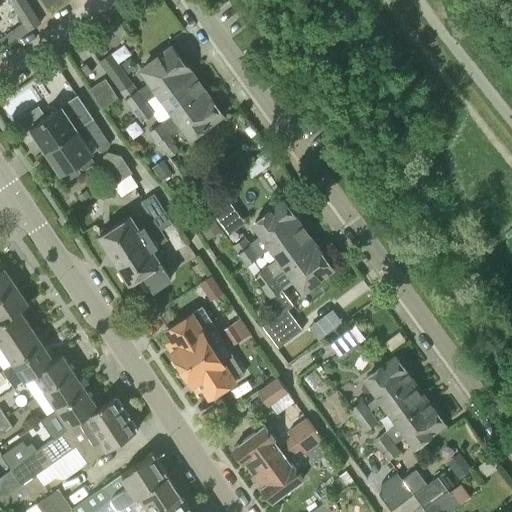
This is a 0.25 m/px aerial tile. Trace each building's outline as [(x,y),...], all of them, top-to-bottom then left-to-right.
[(10,0),(29,30),(29,29),(41,22),(27,0),(10,0)] [(14,34),(11,29),(4,29),(1,34),(5,40),(11,40),(14,34)] [(134,110),(190,68),(184,59),(183,60),(172,45),(141,68),(151,81),(138,91),(132,83),(121,91),(134,110)] [(160,123),(173,113),(174,114),(206,91),(190,69),(191,69),(190,68),(134,110),(142,121),(152,113),(160,123)] [(132,83),(126,74),(114,82),(121,91),(132,83)] [(103,108),(118,98),(106,78),(90,88),(103,108)] [(174,114),(173,113),(160,123),(150,131),(163,150),(165,149),(169,155),(178,148),(173,142),(175,142),(169,134),(180,126),(176,122),(179,120),(192,137),(223,114),(206,91),(174,114)] [(46,150),(92,119),(87,111),(77,97),(61,106),(30,127),(46,150)] [(23,132),(30,127),(33,125),(27,115),(16,122),(23,132)] [(92,119),(46,150),(61,173),(78,162),(81,167),(86,167),(92,164),(93,160),(89,154),(92,153),(84,141),(92,136),(100,148),(104,150),(110,145),(92,119)] [(252,177),(275,159),(268,149),(245,168),(252,177)] [(116,182),(131,173),(133,172),(122,155),(109,151),(103,154),(102,160),(116,182)] [(174,175),(163,159),(152,167),(163,183),(174,175)] [(92,198),(87,189),(77,195),(83,204),(92,198)] [(163,227),(173,221),(170,218),(163,207),(154,192),(142,200),(154,219),(140,228),(131,214),(99,235),(114,259),(161,228),(163,227)] [(232,232),(249,219),(235,200),(218,212),(232,232)] [(271,246),(301,223),(284,200),(254,223),(268,241),(262,245),(259,241),(252,246),(245,237),(233,245),(247,264),(258,257),(272,247),(271,246)] [(208,239),(221,229),(209,212),(195,221),(208,239)] [(186,243),(173,221),(163,227),(176,249),(186,243)] [(263,286),(318,245),(318,244),(317,245),(301,223),(271,246),(272,247),(279,258),(274,262),(255,275),(263,286)] [(153,249),(168,239),(161,228),(114,259),(129,283),(140,275),(149,290),(153,287),(154,289),(171,278),(153,249)] [(318,245),(263,286),(281,311),(287,307),(293,303),(282,288),(295,278),(304,290),(334,268),(323,254),(324,253),(318,245)] [(0,295),(16,284),(4,266),(0,269),(0,295)] [(0,320),(19,308),(20,308),(29,303),(16,284),(0,295),(0,320)] [(303,329),(287,307),(281,311),(263,324),(279,347),(303,329)] [(31,325),(20,308),(19,308),(0,320),(0,341),(2,345),(31,325)] [(183,366),(214,346),(204,332),(214,326),(202,308),(193,314),(192,313),(167,329),(173,338),(167,341),(173,350),(172,350),(183,366)] [(319,340),(327,333),(317,321),(309,327),(319,340)] [(227,337),(237,330),(232,322),(221,329),(227,337)] [(339,357),(360,342),(366,338),(355,323),(329,342),(339,357)] [(14,362),(43,343),(31,325),(2,345),(14,362)] [(237,330),(227,337),(231,344),(241,338),(237,330)] [(54,360),(54,359),(43,343),(14,362),(3,369),(15,387),(35,374),(34,374),(54,360)] [(214,346),(183,366),(193,382),(199,390),(204,387),(210,396),(235,380),(235,379),(244,373),(233,355),(223,361),(214,346)] [(46,391),(75,371),(62,353),(54,359),(54,360),(34,374),(35,374),(46,391)] [(383,400),(413,378),(396,355),(366,378),(380,395),(367,405),(362,399),(351,407),(359,418),(370,409),(383,400)] [(57,408),(86,389),(75,371),(46,391),(57,408)] [(270,405),(289,391),(278,376),(258,390),(270,405)] [(413,378),(383,400),(386,405),(399,422),(429,400),(413,378)] [(69,426),(98,407),(86,389),(57,408),(69,426)] [(116,395),(98,407),(42,447),(11,468),(21,482),(35,473),(43,484),(54,477),(64,478),(87,461),(88,463),(138,428),(116,395)] [(399,422),(375,440),(389,459),(400,451),(394,443),(407,433),(415,445),(445,423),(429,400),(399,422)] [(378,420),(370,409),(359,418),(367,429),(378,420)] [(7,417),(0,421),(0,436),(14,427),(7,417)] [(308,434),(316,429),(308,418),(301,424),(300,424),(289,432),(293,437),(280,447),(264,425),(234,447),(245,462),(246,461),(254,473),(308,434)] [(308,434),(254,473),(263,485),(262,486),(273,501),(303,479),(287,457),(300,448),(304,453),(324,439),(316,429),(308,434)] [(40,446),(35,439),(26,446),(23,442),(2,455),(9,466),(40,446)] [(112,511),(120,507),(168,475),(153,452),(103,486),(72,508),(74,511),(112,511)] [(483,480),(500,466),(491,455),(474,469),(483,480)] [(471,468),(463,457),(451,465),(460,477),(471,468)] [(423,507),(448,488),(439,476),(428,483),(416,468),(402,478),(423,507)] [(346,471),(340,476),(347,485),(346,485),(356,485),(346,471)] [(150,511),(152,511),(180,494),(172,481),(173,481),(169,475),(168,475),(120,507),(123,511),(135,511),(145,506),(148,511),(150,511),(151,511),(150,511)] [(340,476),(331,482),(337,491),(346,485),(347,485),(340,476)] [(448,488),(423,507),(426,511),(446,511),(469,496),(460,483),(450,490),(448,488)] [(42,511),(66,511),(72,508),(58,488),(37,503),(42,511)] [(192,511),(187,504),(187,502),(184,498),(182,497),(180,494),(152,511),(150,511),(151,511),(150,511),(192,511)] [(42,511),(37,503),(26,511),(27,511),(42,511)]
